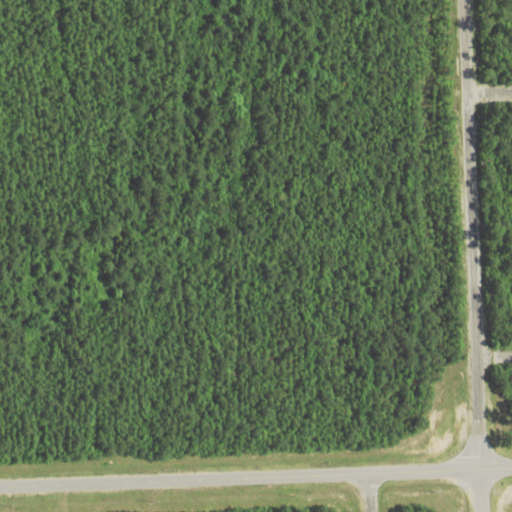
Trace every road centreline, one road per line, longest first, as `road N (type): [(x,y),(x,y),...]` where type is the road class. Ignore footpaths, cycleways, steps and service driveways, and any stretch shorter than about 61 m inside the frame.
road 1 (tertiary): [(511,467),(0,486)]
road 2 (residential): [(483,511),(466,0)]
